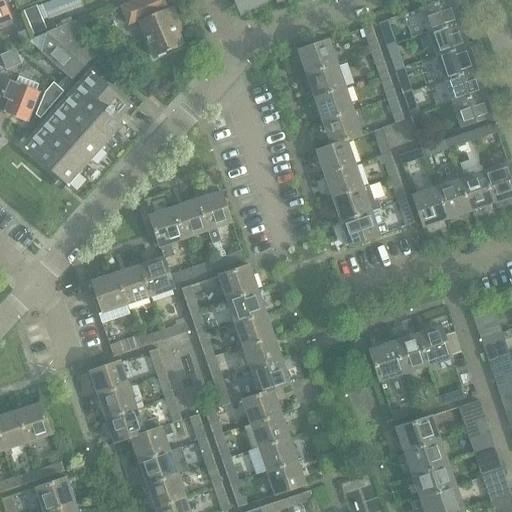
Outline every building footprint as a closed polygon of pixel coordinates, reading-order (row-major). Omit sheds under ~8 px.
[(0,0),(0,22),(8,19),(7,15),(0,0)] [(26,0),(15,0),(19,8),(28,4),(26,0)] [(52,0),(37,6),(23,12),(33,36),(47,31),(43,20),(42,20),(46,18),(44,13),(77,0),(52,0)] [(165,53),(184,45),(174,23),(179,21),(173,6),(167,9),(162,0),(136,0),(120,7),(128,25),(139,21),(154,58),(156,57),(158,59),(166,56),(165,53)] [(234,0),(241,15),(270,0),(276,0),(278,2),(282,0),(234,0)] [(445,0),(420,9),(429,34),(460,23),(451,0),(445,0)] [(378,23),(387,48),(395,45),(387,20),(378,23)] [(46,34),(40,52),(71,79),(95,52),(100,46),(93,39),(73,22),(46,34)] [(429,34),(437,58),(468,47),(460,23),(429,34)] [(362,28),(371,52),(380,49),(371,25),(362,28)] [(17,34),(21,44),(29,41),(25,31),(17,34)] [(298,51),(306,76),(337,64),(329,41),(298,51)] [(395,45),(387,48),(395,73),(404,70),(395,45)] [(437,58),(445,81),(476,71),(468,47),(437,58)] [(371,52),(379,76),(388,73),(380,49),(371,52)] [(1,55),(7,71),(21,65),(15,50),(1,55)] [(306,76),(314,99),(345,88),(337,64),(306,76)] [(404,70),(395,73),(403,95),(412,92),(404,70)] [(445,81),(453,105),(484,94),(476,71),(445,81)] [(130,109),(131,107),(92,73),(71,97),(70,97),(34,138),(35,138),(26,148),(25,147),(23,149),(44,167),(43,168),(41,170),(51,178),(52,176),(53,175),(68,188),(69,186),(68,185),(77,174),(78,175),(79,174),(79,173),(88,162),(89,163),(90,161),(99,150),(100,150),(101,149),(101,148),(110,137),(111,138),(113,136),(112,136),(122,124),(123,125),(124,124),(118,119),(128,108),(130,109)] [(379,76),(387,99),(396,96),(388,73),(379,76)] [(5,82),(0,94),(0,97),(7,100),(2,112),(14,117),(27,123),(40,93),(36,91),(39,84),(18,76),(16,83),(14,82),(13,85),(5,82)] [(53,84),(48,90),(58,99),(64,93),(53,84)] [(314,99),(322,122),(353,111),(345,88),(314,99)] [(45,94),(44,96),(53,105),(58,99),(48,90),(45,94)] [(403,95),(411,119),(420,116),(412,92),(403,95)] [(492,117),(484,94),(453,105),(461,127),(492,117)] [(44,96),(40,104),(48,111),(53,105),(44,96)] [(404,120),(396,96),(387,99),(396,123),(404,120)] [(40,104),(35,116),(39,120),(48,111),(40,104)] [(361,135),(353,111),(322,122),(330,145),(347,140),(361,135)] [(428,139),(420,116),(411,119),(419,142),(428,139)] [(494,124),(468,132),(472,141),(497,133),(494,124)] [(373,132),(381,154),(390,151),(382,129),(373,132)] [(468,132),(446,140),(449,149),(472,141),(468,132)] [(316,150),(324,174),(355,163),(347,140),(330,145),(316,150)] [(446,140),(423,148),(426,157),(449,149),(446,140)] [(402,165),(426,157),(423,148),(399,156),(402,165)] [(381,154),(390,179),(398,176),(390,151),(381,154)] [(324,174),(332,198),(363,187),(355,163),(324,174)] [(511,175),(508,163),(482,172),(493,203),(511,196),(511,175)] [(482,172),(459,180),(470,211),(493,203),(482,172)] [(390,179),(398,202),(407,199),(398,176),(390,179)] [(459,180),(437,188),(447,219),(470,211),(459,180)] [(332,198),(340,222),(371,211),(372,213),(382,209),(378,199),(374,200),(369,186),(363,188),(363,187),(332,198)] [(423,227),(447,219),(437,188),(413,196),(423,227)] [(220,191),(196,200),(206,231),(207,231),(212,245),(221,241),(217,228),(231,223),(220,191)] [(415,223),(407,199),(398,202),(406,226),(415,223)] [(196,200),(173,207),(183,239),(206,231),(196,200)] [(164,257),(163,257),(164,258),(174,255),(170,243),(183,239),(173,207),(150,215),(164,257)] [(341,224),(338,225),(342,236),(345,235),(349,246),(388,232),(385,221),(382,222),(378,211),(372,213),(371,211),(340,222),(341,224)] [(240,251),(215,260),(218,268),(243,260),(240,251)] [(172,284),(169,275),(164,258),(163,257),(139,265),(149,296),(174,288),(172,284)] [(215,260),(192,267),(195,276),(218,268),(215,260)] [(139,265),(115,273),(126,304),(149,296),(139,265)] [(218,276),(226,300),(257,289),(249,265),(218,276)] [(192,267),(169,275),(172,284),(195,276),(192,267)] [(102,312),(126,304),(115,273),(92,281),(102,312)] [(180,289),(188,313),(198,310),(189,286),(180,289)] [(226,300),(234,324),(265,313),(257,289),(226,300)] [(188,313),(196,337),(206,333),(198,310),(188,313)] [(473,317),(483,348),(493,344),(489,331),(499,327),(494,310),(473,317)] [(234,324),(242,347),(273,336),(265,313),(234,324)] [(185,322),(160,330),(163,339),(188,331),(185,322)] [(441,326),(416,335),(426,366),(451,357),(441,326)] [(483,348),(489,364),(510,357),(499,327),(489,331),(493,344),(483,348)] [(160,330),(137,338),(140,347),(163,339),(160,330)] [(196,337),(204,360),(214,357),(206,333),(196,337)] [(416,335),(392,343),(403,373),(426,366),(416,335)] [(242,347),(250,370),(281,360),(273,336),(242,347)] [(113,356),(140,347),(137,338),(127,341),(127,339),(109,345),(113,356)] [(380,381),(403,373),(392,343),(369,350),(380,381)] [(148,352),(156,376),(165,372),(157,349),(148,352)] [(204,360),(213,383),(222,380),(214,357),(204,360)] [(489,364),(499,395),(509,391),(504,377),(511,374),(511,363),(510,357),(489,364)] [(289,383),(281,360),(250,370),(258,394),(272,389),(289,383)] [(120,361),(89,372),(97,396),(129,385),(120,361)] [(156,376),(164,399),(173,396),(165,372),(156,376)] [(499,395),(505,410),(511,407),(511,374),(504,377),(509,391),(499,395)] [(229,400),(222,380),(213,383),(221,407),(230,404),(229,400)] [(97,396),(105,419),(136,408),(129,385),(97,396)] [(241,400),(249,424),(280,413),(272,389),(258,394),(241,400)] [(462,389),(437,398),(440,407),(465,398),(462,389)] [(164,399),(172,423),(181,420),(173,396),(164,399)] [(240,396),(229,400),(230,404),(241,400),(240,396)] [(437,398),(414,405),(417,414),(440,407),(437,398)] [(458,408),(469,439),(479,436),(474,422),(485,418),(479,401),(458,408)] [(41,403),(16,412),(26,442),(51,434),(41,403)] [(393,422),(417,414),(414,405),(390,413),(393,422)] [(113,443),(130,438),(145,432),(136,408),(105,419),(113,443)] [(204,413),(212,437),(222,433),(214,410),(204,413)] [(16,412),(0,416),(0,442),(3,450),(26,442),(16,412)] [(249,424),(257,448),(288,437),(280,413),(249,424)] [(188,418),(196,442),(206,439),(197,415),(188,418)] [(399,438),(404,452),(440,440),(432,417),(396,429),(397,431),(391,434),(393,441),(399,438)] [(469,439),(475,455),(496,448),(485,418),(474,422),(479,436),(469,439)] [(161,427),(145,432),(130,438),(138,462),(169,451),(161,427)] [(212,437),(220,460),(230,457),(222,433),(212,437)] [(257,448),(265,471),(297,461),(288,437),(257,448)] [(196,442),(204,465),(214,462),(206,439),(196,442)] [(407,462),(412,475),(448,464),(440,440),(404,452),(405,454),(398,456),(401,464),(407,462)] [(475,455),(485,485),(495,482),(490,468),(501,464),(496,448),(475,455)] [(138,462),(146,485),(177,475),(169,451),(138,462)] [(220,460),(228,484),(238,481),(230,457),(220,460)] [(305,484),(297,461),(265,471),(274,495),(305,484)] [(61,462),(36,471),(39,480),(64,471),(61,462)] [(204,465),(212,489),(222,486),(214,462),(204,465)] [(415,485),(420,498),(456,487),(448,464),(412,475),(413,477),(406,479),(408,487),(415,485)] [(485,485),(490,501),(511,494),(501,464),(490,468),(495,482),(485,485)] [(36,471),(12,478),(15,487),(39,480),(36,471)] [(146,485),(154,509),(185,498),(177,475),(146,485)] [(12,478),(0,482),(0,492),(15,487),(12,478)] [(36,488),(44,511),(74,502),(66,478),(36,488)] [(246,505),(238,481),(228,484),(236,508),(246,505)] [(230,509),(222,486),(212,489),(219,511),(222,511),(226,511),(226,510),(230,509)] [(423,508),(424,511),(457,511),(464,510),(456,487),(420,498),(420,500),(414,502),(416,510),(423,508)] [(307,492),(283,499),(286,509),(310,501),(307,492)] [(490,501),(494,511),(511,511),(511,496),(511,494),(490,501)] [(357,501),(360,511),(383,511),(378,496),(365,501),(364,498),(357,501)] [(2,500),(6,511),(15,511),(10,497),(2,500)] [(154,509),(155,511),(189,511),(185,498),(154,509)] [(283,499),(259,508),(260,511),(277,511),(286,509),(283,499)] [(44,511),(43,511),(77,511),(74,502),(44,511)]
